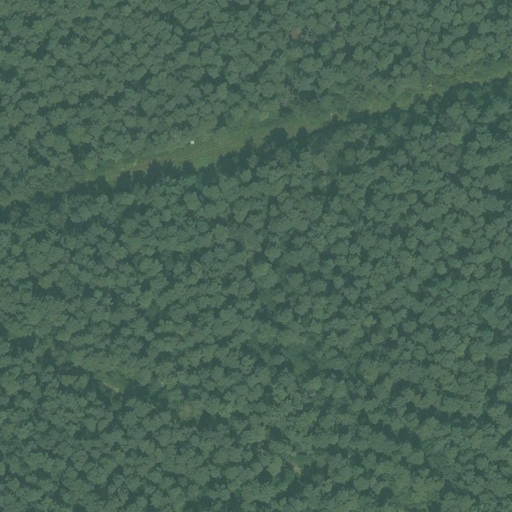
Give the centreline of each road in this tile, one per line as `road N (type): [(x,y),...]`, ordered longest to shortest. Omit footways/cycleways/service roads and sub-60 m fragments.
road 1 (track): [(0,205),(511,62)]
road 2 (track): [(0,330),(407,511)]
